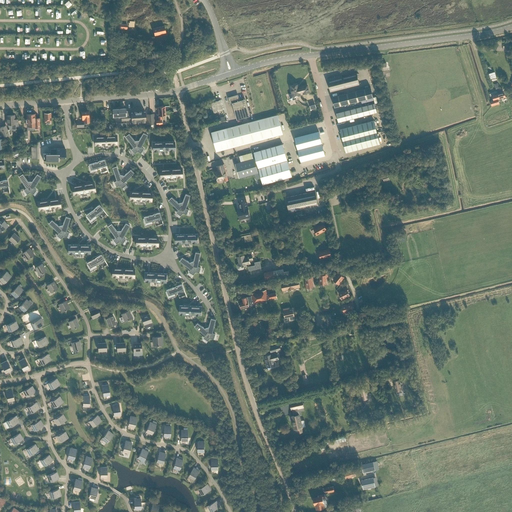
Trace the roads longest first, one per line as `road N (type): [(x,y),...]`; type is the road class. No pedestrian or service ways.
road 1 (unclassified): [(294,511),(244,387),(178,90)]
road 2 (residential): [(230,511),(189,452),(113,426),(87,364)]
road 3 (tertiary): [(511,27),(312,55)]
road 4 (tertiary): [(0,104),(178,90)]
road 5 (unknown): [(252,410),(404,377)]
road 6 (residential): [(89,336),(81,310),(18,219)]
